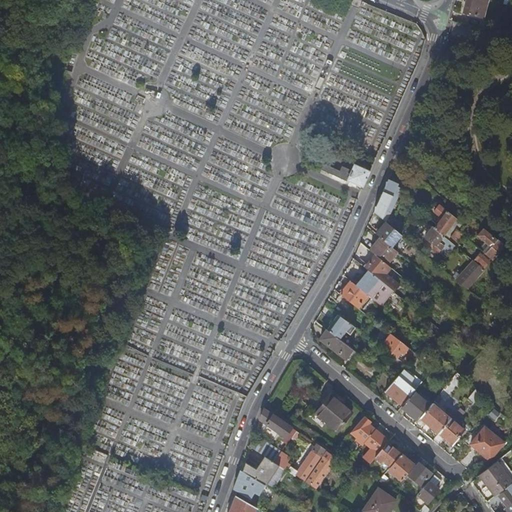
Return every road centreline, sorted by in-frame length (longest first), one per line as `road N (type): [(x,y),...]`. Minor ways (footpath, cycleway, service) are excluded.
road 1 (residential): [(437,46),(361,224),(294,341)]
road 2 (residential): [(446,467),(294,341)]
road 3 (residential): [(294,341),(257,406),(216,511)]
